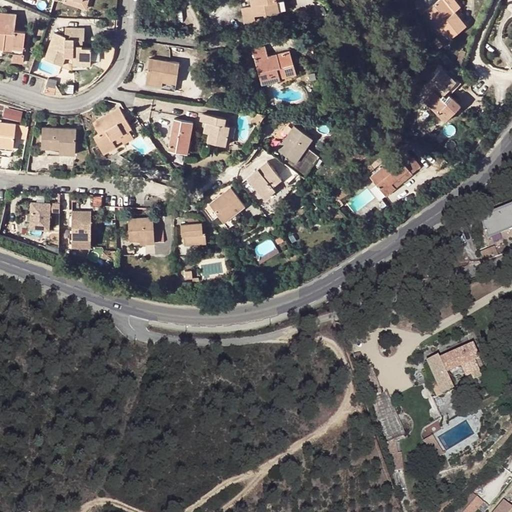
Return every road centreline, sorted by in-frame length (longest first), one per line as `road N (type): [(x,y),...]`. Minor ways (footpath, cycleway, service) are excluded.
road 1 (secondary): [(121,306),(241,317),(327,286),(448,206),(511,136)]
road 2 (residential): [(121,306),(138,335),(240,341),(511,254)]
road 3 (track): [(271,335),(332,344),(349,380),(346,404),(218,511)]
road 4 (residential): [(0,179),(192,197),(250,155),(266,133)]
road 5 (residential): [(128,0),(121,66),(102,92),(57,105),(0,86)]
road 6 (secondary): [(0,263),(121,306)]
road 7 (unknown): [(511,75),(475,80),(463,64),(483,0)]
